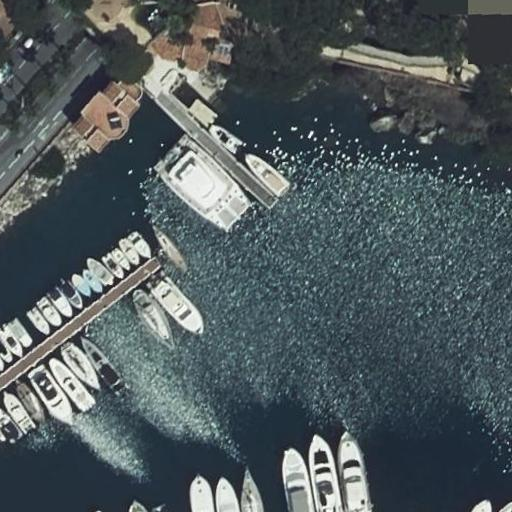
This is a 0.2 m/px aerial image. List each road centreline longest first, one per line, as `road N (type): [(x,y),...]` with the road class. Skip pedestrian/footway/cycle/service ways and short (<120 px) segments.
road 1 (secondary): [(0,160),(106,44),(165,0)]
road 2 (secondary): [(97,0),(0,99)]
